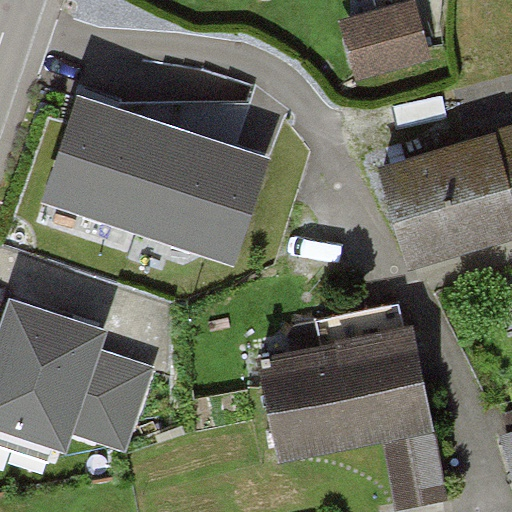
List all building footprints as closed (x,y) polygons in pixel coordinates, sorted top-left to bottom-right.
[(423,4),(350,22),(364,77),(437,59),(423,4)] [(85,102),(52,201),(228,259),(261,160),(85,102)] [(511,135),(386,171),(411,259),(511,230),(511,135)] [(102,329),(13,301),(0,341),(0,418),(63,438),(66,427),(95,436),(99,423),(128,432),(149,368),(95,351),(102,329)] [(324,348),(263,360),(281,453),(385,433),(399,505),(448,495),(415,332),(405,334),(399,303),(318,319),(324,348)]
